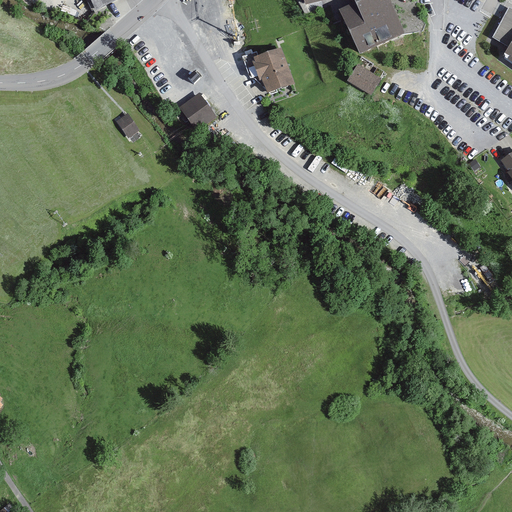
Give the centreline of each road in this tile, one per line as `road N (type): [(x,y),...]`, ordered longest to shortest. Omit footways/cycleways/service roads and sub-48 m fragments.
road 1 (unclassified): [(164,0),(265,141),(415,251),(469,375),(511,416)]
road 2 (tertiary): [(156,0),(64,75),(0,83)]
